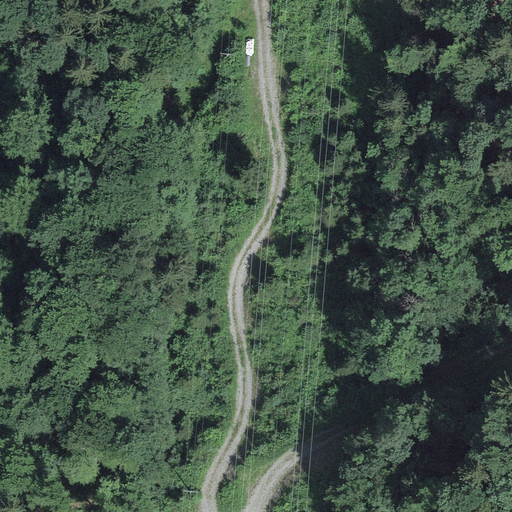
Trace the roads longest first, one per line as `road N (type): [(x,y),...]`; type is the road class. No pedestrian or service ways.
road 1 (track): [(261,0),(282,155),(279,188),(237,270),(243,395),(210,479),(207,511)]
road 2 (track): [(0,164),(106,127),(181,115),(259,0)]
road 3 (track): [(251,511),(298,454),(511,336)]
